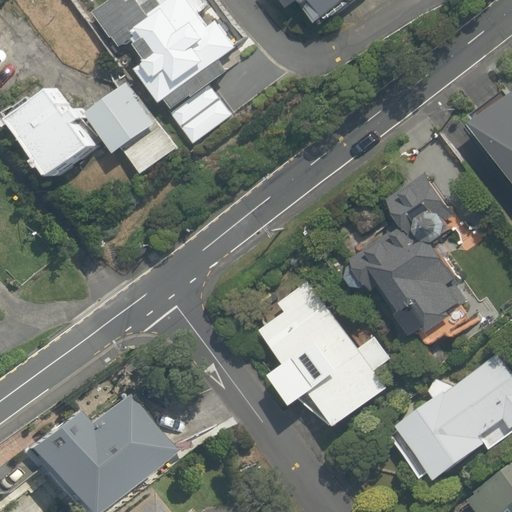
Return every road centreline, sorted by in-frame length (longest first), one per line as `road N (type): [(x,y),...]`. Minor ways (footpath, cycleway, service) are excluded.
road 1 (residential): [(511,2),(170,265)]
road 2 (residential): [(170,265),(340,511)]
road 3 (residential): [(170,265),(0,402)]
road 4 (residential): [(416,0),(320,59),(285,51),(243,0)]
